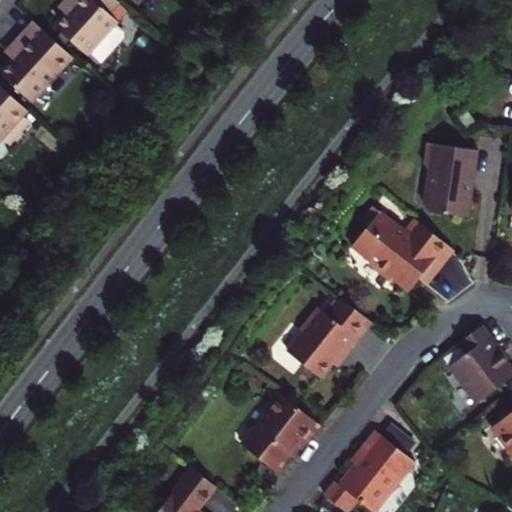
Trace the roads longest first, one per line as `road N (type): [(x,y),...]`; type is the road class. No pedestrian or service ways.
road 1 (tertiary): [(340,0),(0,432)]
road 2 (residential): [(280,511),(433,325),(481,303),(510,302)]
